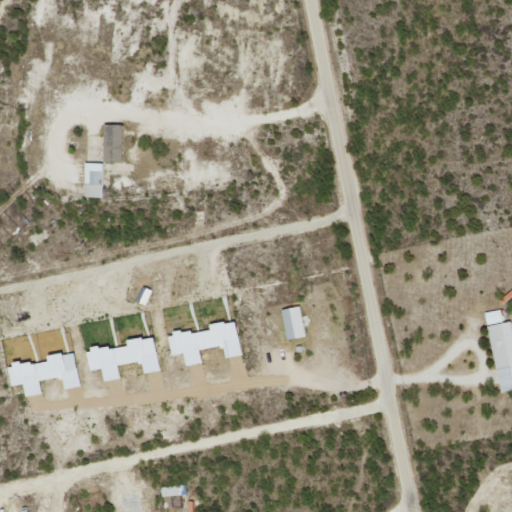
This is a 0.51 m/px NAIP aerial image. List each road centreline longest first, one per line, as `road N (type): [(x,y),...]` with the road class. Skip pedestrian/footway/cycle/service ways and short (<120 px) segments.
road 1 (residential): [(410,511),(308,0)]
road 2 (residential): [(383,377),(357,385),(284,379),(44,406)]
